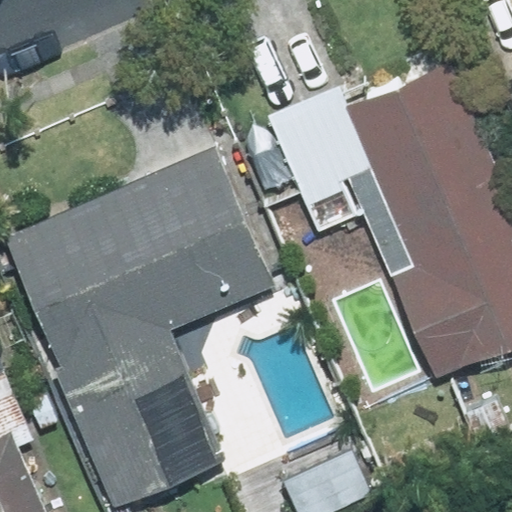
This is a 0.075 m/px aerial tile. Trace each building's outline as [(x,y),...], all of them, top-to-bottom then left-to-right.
[(511,335),(511,205),(450,61),(348,104),(337,79),(266,109),(301,191),(370,161),(411,257),(383,270),(427,372),(511,335)] [(275,276),(214,136),(0,229),(0,246),(110,499),(219,451),(164,324),(275,276)] [(298,313),(221,346),(267,458),(345,425),(298,313)] [(0,511),(44,511),(14,441),(59,420),(32,357),(7,368),(0,351),(0,511)] [(298,511),(319,511),(370,486),(347,441),(279,475),(298,511)]
